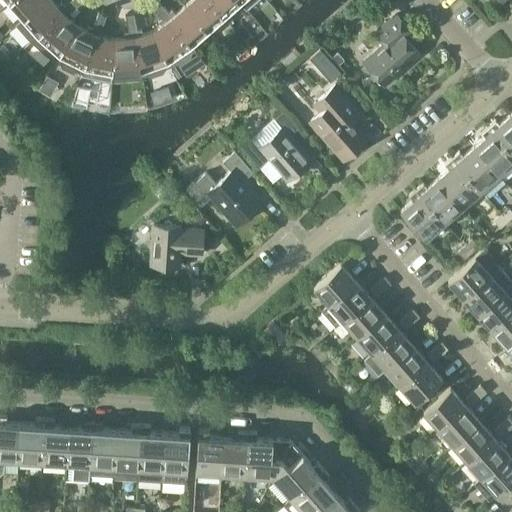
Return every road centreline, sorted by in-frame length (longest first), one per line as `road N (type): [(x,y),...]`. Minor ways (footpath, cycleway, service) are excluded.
road 1 (residential): [(0,401),(283,419),(304,428),(381,511)]
road 2 (residential): [(4,308),(227,313),(348,219)]
road 3 (residential): [(511,399),(348,219)]
road 4 (residential): [(348,219),(499,85)]
road 5 (residential): [(4,308),(12,183),(0,137)]
